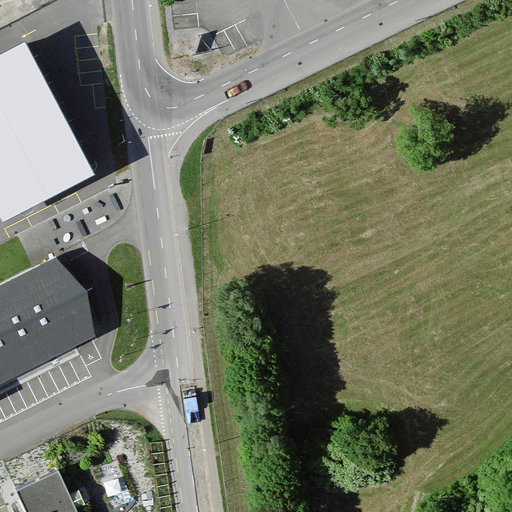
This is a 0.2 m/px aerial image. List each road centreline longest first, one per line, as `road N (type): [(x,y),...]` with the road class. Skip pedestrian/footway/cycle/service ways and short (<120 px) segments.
road 1 (tertiary): [(146,122),(404,0)]
road 2 (tertiary): [(181,383),(146,122)]
road 3 (residential): [(0,446),(131,385),(181,383)]
road 4 (tertiary): [(200,511),(181,383)]
road 5 (tertiary): [(146,122),(131,0)]
